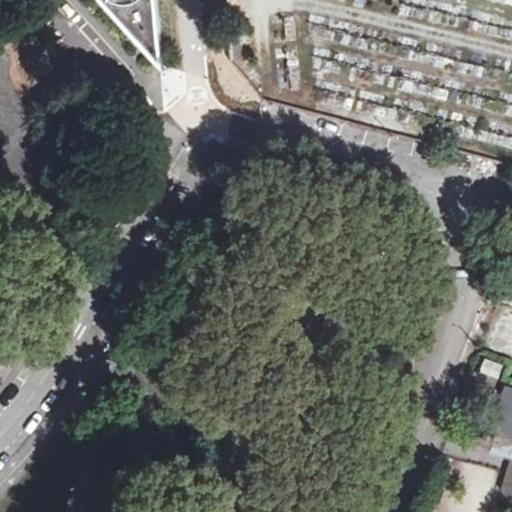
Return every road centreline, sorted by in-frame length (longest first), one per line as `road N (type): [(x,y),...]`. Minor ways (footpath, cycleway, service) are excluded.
road 1 (residential): [(190,99),(403,175),(461,219),(476,294),(388,511)]
road 2 (residential): [(0,434),(75,334),(170,134)]
road 3 (unclassified): [(45,0),(121,93),(170,134)]
